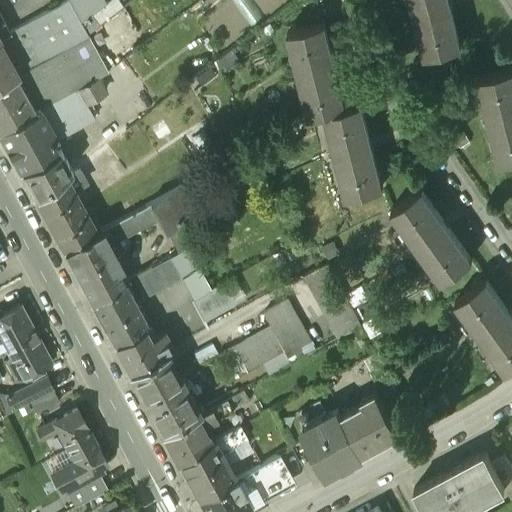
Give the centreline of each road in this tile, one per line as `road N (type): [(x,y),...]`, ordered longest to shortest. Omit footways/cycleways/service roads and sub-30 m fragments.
road 1 (secondary): [(170,511),(0,202)]
road 2 (residential): [(511,251),(363,50)]
road 3 (residential): [(318,511),(511,400)]
